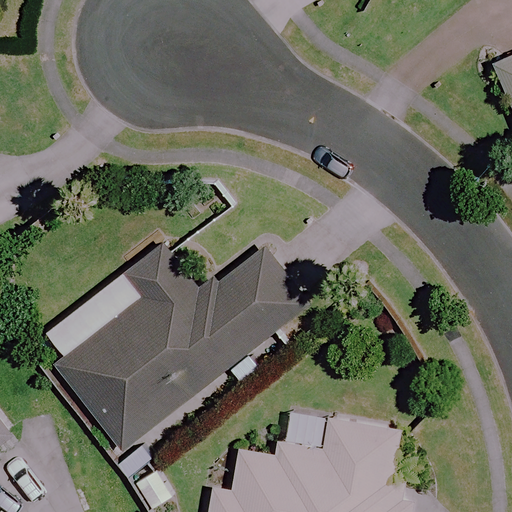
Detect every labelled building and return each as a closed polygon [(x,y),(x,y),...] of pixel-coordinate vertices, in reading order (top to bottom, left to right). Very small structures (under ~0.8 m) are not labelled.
[(511,55),(502,60),(511,84),(511,55)] [(317,303),(273,247),(211,295),(172,245),(132,276),(150,299),(66,364),(131,448),(317,303)] [(238,487),(220,484),(216,511),(416,511),(418,497),(408,496),(411,475),(399,474),(405,425),(283,409),(278,452),(243,447),(238,487)] [(6,511),(0,504),(0,469),(9,463),(0,451),(19,437),(0,413),(0,511),(6,511)] [(166,468),(140,483),(157,511),(160,511),(184,498),(166,468)]
